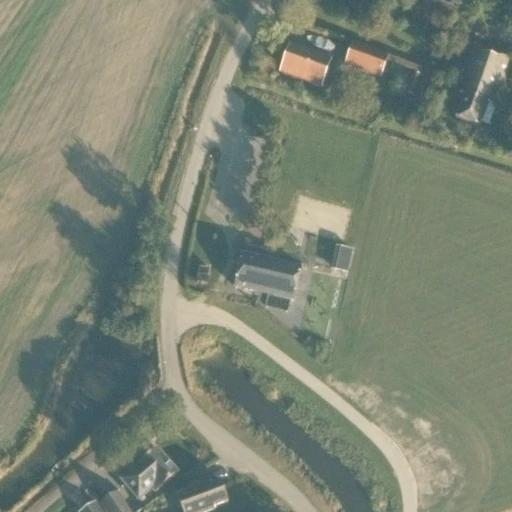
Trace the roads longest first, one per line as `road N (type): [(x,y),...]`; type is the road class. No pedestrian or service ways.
road 1 (unclassified): [(179,394),(165,340),(182,202),(224,82),(267,0)]
road 2 (residential): [(39,511),(179,394)]
road 3 (unclassified): [(298,511),(200,424),(179,394)]
